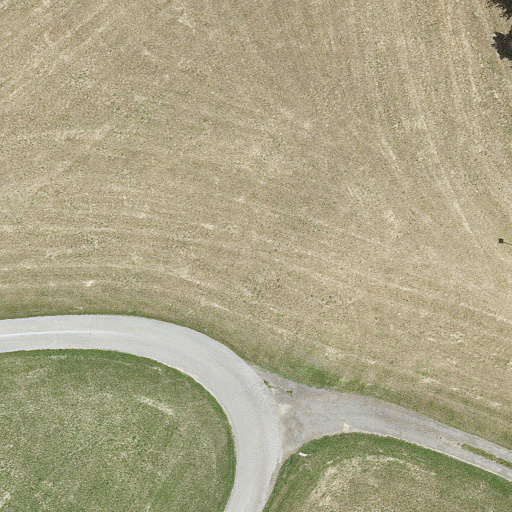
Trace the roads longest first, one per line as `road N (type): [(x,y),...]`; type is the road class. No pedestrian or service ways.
road 1 (unclassified): [(0,335),(120,327),(218,369),(251,405),(247,463),(230,511)]
road 2 (track): [(251,405),(378,423),(511,468)]
